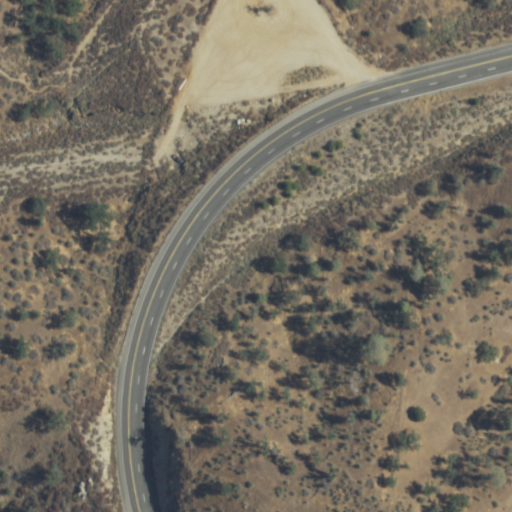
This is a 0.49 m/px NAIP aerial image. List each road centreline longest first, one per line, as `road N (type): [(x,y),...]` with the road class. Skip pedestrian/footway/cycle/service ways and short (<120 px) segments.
road 1 (primary): [(511,58),(372,94),(262,156),(228,191),(152,316),(132,401),(144,511)]
road 2 (track): [(372,94),(325,47),(286,37),(179,133),(78,167),(0,181)]
